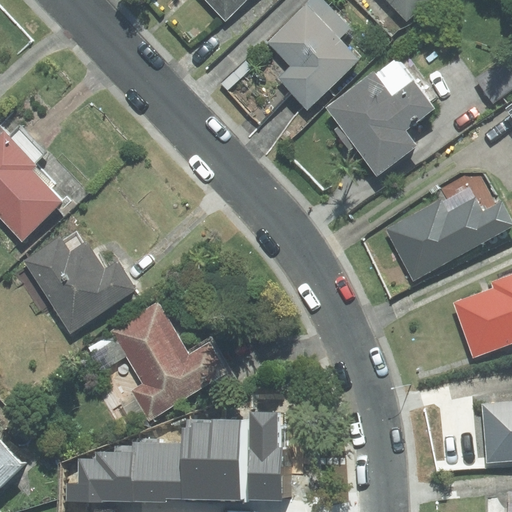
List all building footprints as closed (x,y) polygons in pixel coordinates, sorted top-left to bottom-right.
[(205,0),(222,19),(243,0),(205,0)] [(336,38),(348,27),(320,0),(312,0),(268,43),(291,66),(278,78),(307,107),(357,59),(336,38)] [(389,0),(407,18),(425,0),(389,0)] [(511,87),(511,53),(477,78),(493,101),(511,87)] [(328,108),(377,174),(415,145),(405,129),(433,108),(413,82),(394,62),(375,75),(373,72),(328,108)] [(6,132),(0,137),(0,215),(22,239),(61,201),(30,168),(44,154),(19,127),(10,136),(6,132)] [(386,230),(414,279),(511,225),(511,221),(502,203),(482,214),(474,199),(448,214),(440,200),(386,230)] [(59,237),(23,261),(70,333),(137,290),(119,262),(105,271),(86,243),(83,245),(77,235),(63,244),(59,237)] [(473,357),(511,342),(511,276),(493,283),(496,289),(454,304),(473,357)] [(157,306),(87,347),(102,372),(94,376),(114,408),(122,403),(135,425),(229,370),(210,339),(185,354),(157,306)] [(511,402),(483,405),(488,461),(511,459),(511,402)] [(285,414),(251,413),(251,420),(249,501),(283,502),(285,414)] [(215,500),(217,419),(186,419),(186,442),(185,500),(215,500)] [(249,501),(251,420),(217,419),(215,500),(249,501)] [(66,502),(140,503),(141,441),(132,442),(132,446),(115,446),(115,453),(96,452),(96,460),(78,459),(78,483),(66,483),(66,502)] [(185,500),(186,442),(141,441),(140,503),(167,504),(167,500),(185,500)] [(0,444),(0,481),(19,464),(0,444)]
